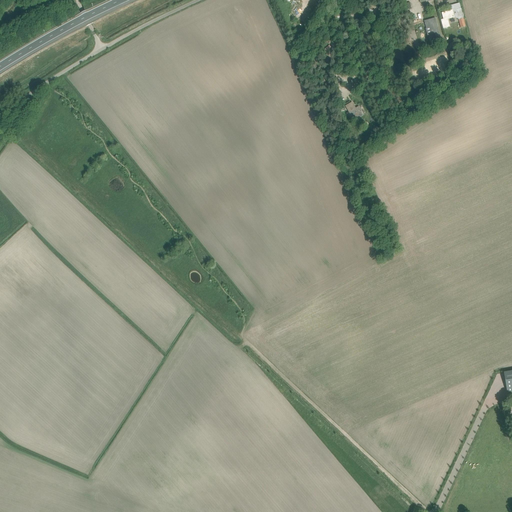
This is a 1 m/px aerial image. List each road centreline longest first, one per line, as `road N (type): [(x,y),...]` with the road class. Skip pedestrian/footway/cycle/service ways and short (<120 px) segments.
road 1 (track): [(426,509),(247,345)]
road 2 (motorway): [(0,66),(120,0)]
